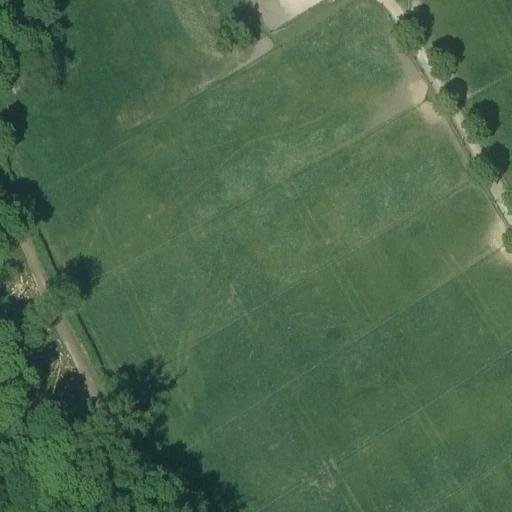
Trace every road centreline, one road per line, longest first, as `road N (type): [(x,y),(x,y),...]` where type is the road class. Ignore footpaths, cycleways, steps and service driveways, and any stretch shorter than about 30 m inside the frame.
road 1 (track): [(0,203),(154,511)]
road 2 (unknown): [(387,0),(511,212)]
